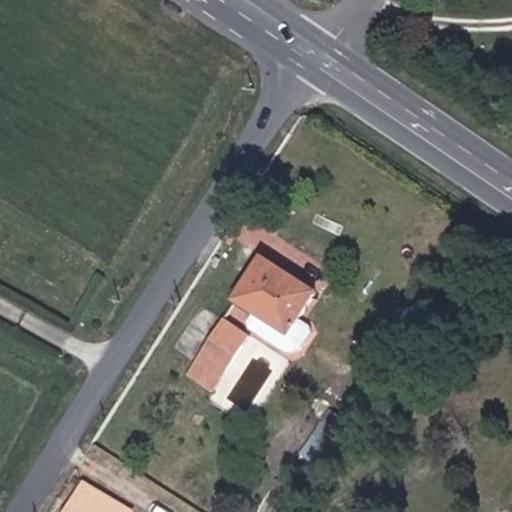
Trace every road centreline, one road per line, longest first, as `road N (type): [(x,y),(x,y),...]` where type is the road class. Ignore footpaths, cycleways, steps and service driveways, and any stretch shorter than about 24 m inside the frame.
road 1 (unclassified): [(315,55),(27,511)]
road 2 (primary): [(511,187),(315,55)]
road 3 (track): [(0,300),(115,364)]
